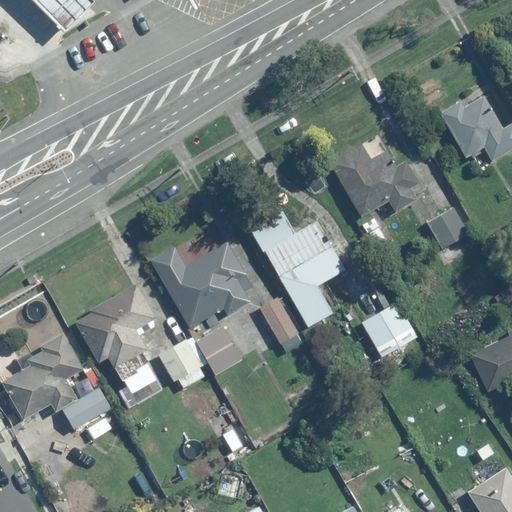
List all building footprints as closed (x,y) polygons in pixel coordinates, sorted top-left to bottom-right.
[(460,101),(438,115),(466,159),(473,155),(483,170),(511,151),(511,124),(507,116),(496,123),(480,98),(464,107),(460,101)] [(330,163),(362,217),(387,202),(395,214),(418,200),(410,187),(417,183),(405,163),(396,169),(387,153),(371,162),(361,145),(330,163)] [(453,207),(425,224),(439,249),(468,232),(453,207)] [(281,209),(248,229),(307,328),(333,312),(317,286),(345,269),(315,219),(295,231),(281,209)] [(175,244),(149,260),(190,327),(221,308),(225,316),(252,299),(238,277),(252,269),(232,237),(188,264),(175,244)] [(114,364),(141,350),(146,347),(135,326),(155,315),(140,285),(76,319),(98,362),(110,356),(114,364)] [(279,296),(259,309),(286,350),(306,338),(279,296)] [(396,299),(360,323),(381,359),(419,336),(396,299)] [(199,344),(209,364),(211,363),(216,372),(240,359),(223,326),(200,339),(199,344)] [(0,382),(11,398),(17,393),(31,414),(53,399),(58,407),(80,393),(70,378),(87,366),(62,330),(39,346),(40,348),(25,358),(29,363),(0,382)] [(511,332),(470,353),(489,392),(511,380),(511,332)] [(199,344),(200,339),(198,340),(195,335),(158,355),(175,382),(179,380),(182,387),(206,374),(203,367),(209,364),(199,344)] [(99,385),(61,408),(73,428),(111,405),(99,385)] [(511,511),(511,477),(507,468),(467,491),(479,511),(511,511)] [(359,511),(353,503),(339,511),(359,511)]
